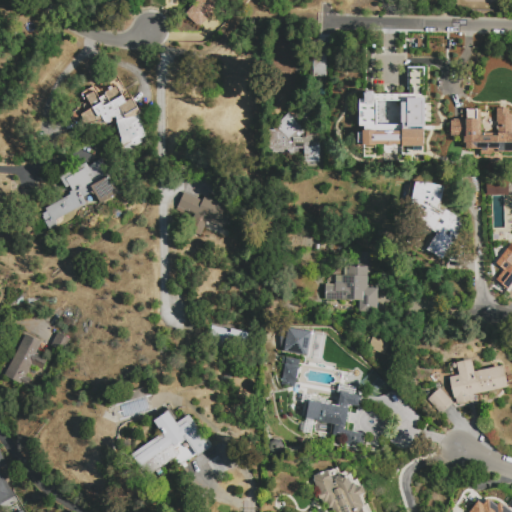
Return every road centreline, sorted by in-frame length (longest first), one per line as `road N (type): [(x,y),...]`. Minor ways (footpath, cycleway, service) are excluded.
road 1 (residential): [(316,20),(511,25)]
road 2 (residential): [(43,0),(83,32),(113,39),(149,30)]
